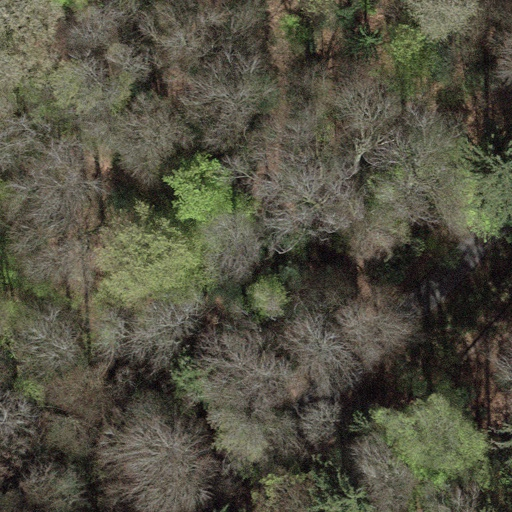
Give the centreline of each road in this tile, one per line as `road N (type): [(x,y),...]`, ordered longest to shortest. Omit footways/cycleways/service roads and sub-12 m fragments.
road 1 (unclassified): [(511,207),(431,293),(347,358),(108,511)]
road 2 (track): [(0,149),(126,0)]
